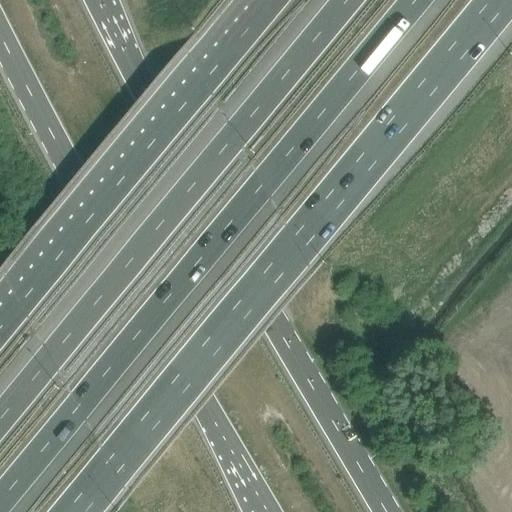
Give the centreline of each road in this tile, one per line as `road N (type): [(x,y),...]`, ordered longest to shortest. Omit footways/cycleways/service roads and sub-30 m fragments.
road 1 (motorway): [(76,511),(499,0)]
road 2 (motorway): [(0,502),(414,0)]
road 3 (trunk): [(384,511),(147,103),(98,0)]
road 4 (trunk): [(0,34),(80,196),(266,511)]
road 5 (motorway): [(346,0),(0,415)]
road 6 (motorway): [(271,0),(0,327)]
